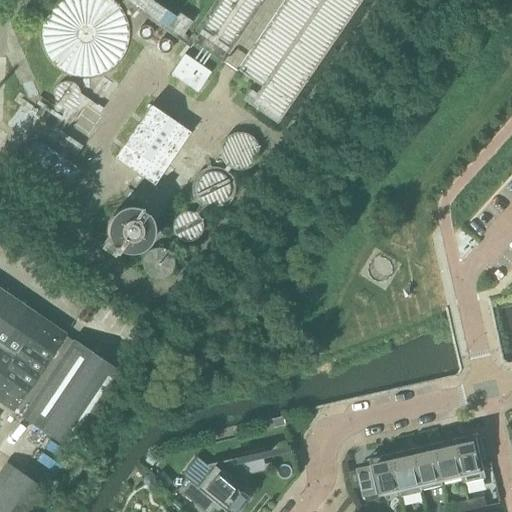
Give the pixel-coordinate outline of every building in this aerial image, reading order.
[(129,43),(129,35),(128,27),(126,19),(122,12),(117,5),(110,0),(109,0),(62,0),(58,4),(52,10),(48,17),(45,24),(44,32),(44,40),(45,48),(49,56),(53,63),(59,68),(66,73),(73,76),(81,78),(89,78),(97,77),(105,74),(112,70),(118,64),(123,58),(126,51),(129,43)] [(127,0),(179,35),(189,19),(180,13),(177,18),(151,0),(127,0)] [(224,54),(261,0),(222,0),(193,43),(195,44),(199,37),(206,41),(203,45),(210,51),(213,46),(224,54)] [(171,75),(197,93),(210,73),(184,55),(171,75)] [(97,105),(80,93),(80,92),(79,90),(79,89),(78,88),(77,86),(76,85),(75,84),(74,83),(71,82),(68,82),(67,81),(65,81),(62,82),(60,83),(57,85),(56,86),(55,87),(54,88),(54,90),(53,91),(53,93),(52,94),(52,96),(53,97),(53,99),(53,100),(54,101),(55,104),(57,106),(60,108),(63,109),(64,109),(59,116),(39,102),(37,106),(57,120),(50,130),(46,127),(25,158),(67,187),(78,171),(69,165),(82,147),(57,129),(62,123),(64,125),(71,115),(84,108),(87,104),(100,113),(103,108),(98,104),(97,105)] [(13,101),(34,116),(37,111),(16,96),(13,101)] [(154,186),(190,133),(151,106),(114,158),(154,186)] [(260,156),(260,154),(259,150),(258,145),(255,141),(252,137),(245,133),(241,132),(236,131),(232,132),(227,133),(223,135),(220,138),(217,141),(215,146),(214,150),(213,155),(215,163),(219,170),(222,173),(227,176),(235,178),(241,177),(245,176),(249,174),(253,171),(256,167),(258,164),(260,156)] [(174,233),(174,232),(174,228),(173,224),(171,220),(167,216),(164,213),(160,211),(155,209),(150,209),(143,211),(138,213),(135,216),(131,220),(129,224),(128,229),(128,234),(129,238),(130,243),(135,249),(138,252),(144,255),(152,256),(159,254),(164,252),(167,250),(170,246),(172,242),(174,237),(174,233)] [(0,403),(75,456),(127,378),(0,290),(0,403)] [(282,417),(274,419),(276,428),(284,425),(282,417)] [(476,435),(454,439),(462,474),(464,483),(486,478),(481,456),(483,455),(479,437),(476,438),(476,435)] [(441,478),(461,474),(462,474),(454,439),(433,444),(441,478)] [(441,478),(433,444),(412,449),(421,490),(442,485),(441,478)] [(421,490),(412,449),(391,454),(399,490),(400,496),(422,492),(421,490)] [(241,459),(271,452),(271,450),(206,465),(207,467),(213,465),(213,466),(196,488),(190,483),(181,494),(202,511),(210,511),(215,506),(223,511),(237,511),(250,496),(241,459)] [(399,490),(391,454),(369,459),(371,466),(358,469),(358,470),(350,472),(354,488),(362,486),(366,503),(380,500),(379,495),(399,490)] [(0,490),(0,511),(37,511),(49,495),(14,471),(0,490)] [(468,501),(470,511),(486,507),(484,497),(468,501)] [(464,511),(470,511),(468,501),(453,504),(454,511),(464,511)]
